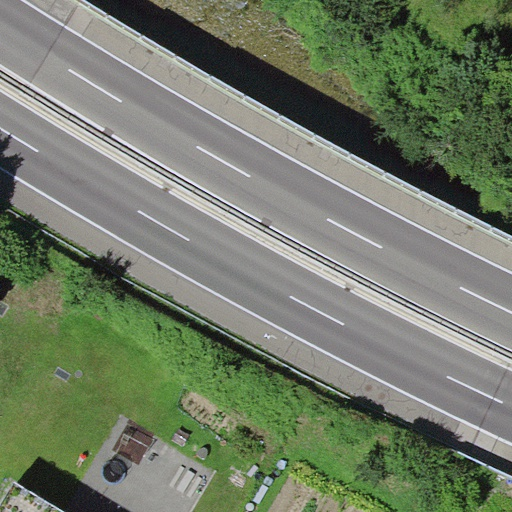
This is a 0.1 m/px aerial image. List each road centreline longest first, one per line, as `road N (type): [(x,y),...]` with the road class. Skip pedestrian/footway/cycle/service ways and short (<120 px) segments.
road 1 (motorway): [(511,309),(228,162),(0,23)]
road 2 (motorway): [(0,127),(321,313),(511,406)]
